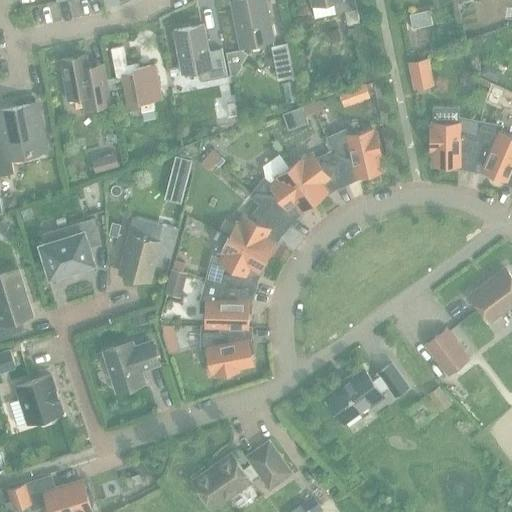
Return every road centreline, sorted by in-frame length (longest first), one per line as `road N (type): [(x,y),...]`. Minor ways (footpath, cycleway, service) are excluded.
road 1 (residential): [(291,376),(276,390),(97,449),(53,312),(104,297)]
road 2 (residential): [(291,376),(288,317),(322,235),(375,206),(419,194),(471,202),(504,221)]
road 3 (residential): [(504,221),(291,376)]
road 4 (residential): [(4,41),(122,19),(162,0)]
